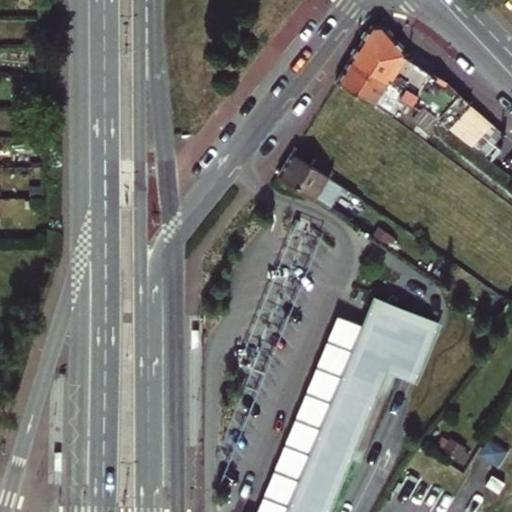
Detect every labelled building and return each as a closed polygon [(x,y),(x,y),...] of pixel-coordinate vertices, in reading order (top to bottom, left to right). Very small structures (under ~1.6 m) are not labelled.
[(350,57),(390,82),(404,91),(400,96),(407,102),(410,99),(421,107),(424,103),(451,126),(468,105),(445,82),(407,55),(383,25),(370,25),(350,57)] [(350,57),(337,79),(369,99),(393,117),(399,108),(402,110),(407,102),(400,96),(404,91),(390,82),(350,57)] [(428,131),(436,121),(447,130),(451,126),(424,103),(421,107),(412,119),(428,131)] [(330,179),(290,154),(277,175),(317,200),(330,179)] [(339,511),(398,374),(413,377),(442,319),(372,292),(280,511),(339,511)]
